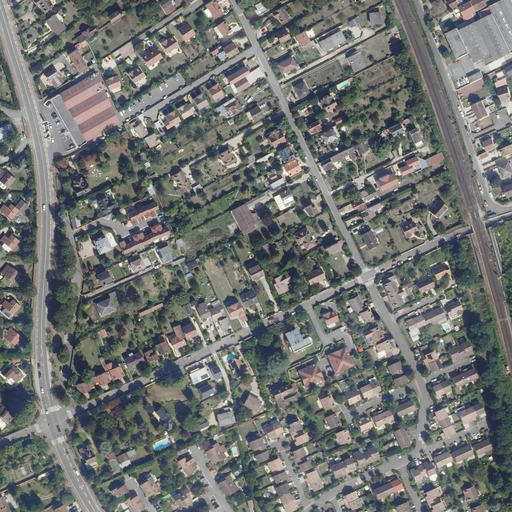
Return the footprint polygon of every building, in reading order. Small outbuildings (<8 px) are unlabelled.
[(46,9),(47,11),(54,6),(50,0),(34,0),(37,4),(40,3),(44,10),(46,9)] [(171,15),(176,12),(169,2),(170,1),(170,0),(155,0),(163,13),(164,12),(166,14),(168,14),(170,12),(171,15)] [(213,0),(211,0),(204,5),(213,19),(222,13),(220,10),(220,9),(218,5),(217,6),(215,3),(213,0)] [(247,20),(265,10),(261,2),(262,1),(261,0),(249,0),(252,6),(254,5),(256,9),(245,15),(247,20)] [(438,0),(432,3),(437,14),(448,8),(444,0),(438,0)] [(455,0),(451,2),(454,8),(462,4),(460,2),(458,3),(455,0)] [(466,19),(476,14),(475,12),(497,0),(472,0),(459,7),(464,16),(466,19)] [(477,13),(477,14),(490,7),(503,0),(499,0),(488,6),(488,7),(477,13)] [(511,0),(503,0),(490,7),(511,52),(511,4),(511,3),(511,0)] [(395,25),(386,1),(382,3),(392,27),(395,25)] [(281,7),(272,12),(274,18),(277,17),(281,24),(288,20),(281,7)] [(494,61),(511,52),(490,7),(477,14),(480,20),(475,22),(473,18),(455,27),(456,29),(445,35),(457,59),(468,53),(474,64),(491,55),(494,61)] [(109,20),(111,22),(112,21),(122,14),(121,11),(118,13),(117,11),(107,17),(109,20)] [(57,29),(60,32),(68,25),(65,21),(64,22),(55,13),(47,20),(56,29),(57,29)] [(370,23),(381,22),(380,13),(369,14),(370,23)] [(227,27),(223,21),(214,27),(220,37),(230,30),(228,27),(227,27)] [(183,40),(194,34),(187,23),(176,30),(183,40)] [(80,42),(85,39),(99,30),(104,26),(107,24),(106,24),(103,26),(98,30),(97,29),(95,30),(93,28),(88,31),(88,30),(82,34),(83,36),(77,40),(79,43),(80,42)] [(289,38),(284,29),(275,33),(280,42),(289,38)] [(300,46),(309,42),(303,31),(295,35),(300,46)] [(328,38),(332,46),(344,40),(339,32),(328,38)] [(166,54),(178,46),(172,36),(166,41),(165,40),(163,40),(160,41),(160,43),(160,44),(166,54)] [(322,51),(332,46),(328,38),(318,43),(322,51)] [(232,43),(230,40),(210,53),(211,56),(217,52),(218,53),(224,49),(229,57),(238,51),(233,42),(232,43)] [(310,41),(309,42),(300,46),(303,51),(312,46),(310,41)] [(147,67),(162,58),(155,48),(151,50),(152,52),(147,55),(146,54),(141,57),(147,67)] [(79,56),(75,49),(67,55),(71,62),(79,56)] [(354,71),(363,66),(356,53),(347,57),(354,71)] [(120,55),(114,59),(117,64),(123,60),(120,55)] [(79,56),(71,62),(77,70),(85,65),(79,56)] [(281,73),(293,68),(289,59),(277,65),(281,73)] [(85,65),(77,70),(79,73),(87,68),(85,65)] [(52,81),(55,86),(63,81),(61,78),(62,77),(61,75),(59,76),(54,68),(45,74),(50,82),(52,81)] [(139,68),(135,70),(131,73),(131,72),(127,74),(134,83),(144,76),(139,68)] [(499,81),(510,76),(506,69),(496,74),(499,81)] [(49,99),(76,147),(118,123),(112,110),(95,72),(49,99)] [(471,83),(483,77),(481,73),(469,79),(471,83)] [(104,80),(108,89),(120,84),(115,74),(112,76),(112,75),(107,77),(107,78),(104,80)] [(232,83),(237,91),(248,85),(243,76),(232,83)] [(347,79),(340,83),(343,88),(349,84),(348,82),(352,80),(351,77),(347,79)] [(293,87),(299,98),(308,93),(303,82),(293,87)] [(223,94),(217,84),(207,90),(213,100),(223,94)] [(511,94),(508,86),(498,91),(503,102),(507,101),(507,100),(511,97),(511,94)] [(312,92),(314,96),(324,91),(322,87),(312,92)] [(198,109),(208,104),(201,93),(192,99),(198,109)] [(324,109),(334,104),(329,95),(325,97),(325,96),(321,98),(321,99),(319,100),(323,109),(324,109)] [(487,99),(483,101),(488,114),(492,112),(487,99)] [(224,107),(226,111),(230,110),(232,113),(232,115),(240,110),(235,100),(224,107)] [(488,114),(483,101),(473,105),(476,111),(477,111),(478,113),(477,114),(479,120),(489,116),(488,114)] [(186,104),(176,109),(182,119),(192,114),(191,112),(194,110),(190,103),(186,105),(186,104)] [(327,114),(336,109),(334,104),(324,109),(327,114)] [(248,112),(253,120),(262,115),(257,107),(248,112)] [(180,120),(174,110),(165,116),(168,119),(172,125),(180,120)] [(132,129),(133,128),(139,125),(137,120),(129,124),(132,129)] [(317,120),(307,125),(309,130),(312,129),(313,132),(321,128),(317,120)] [(158,121),(154,123),(160,134),(164,132),(158,121)] [(10,123),(0,127),(0,139),(14,133),(10,123)] [(402,131),(398,123),(388,128),(392,136),(402,131)] [(139,125),(133,128),(138,138),(147,134),(142,124),(139,125)] [(324,144),(337,137),(332,127),(319,133),(324,144)] [(413,142),(420,139),(416,132),(417,132),(415,128),(409,131),(408,132),(413,142)] [(268,136),(274,147),(285,141),(279,130),(268,136)] [(143,139),(149,148),(159,142),(154,133),(143,139)] [(487,152),(496,148),(492,139),(483,142),(487,152)] [(364,140),(354,145),(361,157),(370,152),(364,140)] [(331,150),(334,155),(339,152),(345,150),(342,144),(331,150)] [(499,150),(502,157),(511,153),(511,148),(510,145),(499,150)] [(281,157),(283,162),(293,156),(288,146),(278,152),(279,154),(275,156),(277,159),(281,157)] [(342,158),(346,166),(348,165),(343,155),(349,152),(352,159),(356,158),(350,147),(345,150),(339,152),(342,158)] [(222,160),(225,166),(235,160),(229,148),(220,153),(224,159),(222,160)] [(481,160),(489,156),(487,151),(478,155),(481,160)] [(273,156),(270,152),(261,157),(264,161),(273,156)] [(329,157),(320,162),(324,170),(333,165),(331,161),(332,160),(333,161),(338,159),(338,161),(343,159),(339,152),(334,155),(333,155),(329,157)] [(441,152),(424,160),(428,166),(444,158),(441,152)] [(251,154),(246,157),(250,163),(255,160),(251,154)] [(428,166),(424,160),(416,156),(419,162),(422,169),(428,166)] [(284,167),(288,175),(300,169),(295,160),(284,167)] [(498,166),(502,177),(511,173),(511,172),(507,162),(498,166)] [(278,166),(268,171),(268,172),(269,174),(280,169),(278,166)] [(2,170),(0,171),(0,181),(7,188),(15,179),(7,173),(6,173),(2,169),(2,170)] [(174,179),(179,187),(183,185),(185,190),(189,188),(186,184),(187,183),(181,170),(170,176),(173,180),(174,179)] [(268,177),(270,182),(280,177),(278,172),(268,177)] [(397,181),(393,173),(388,176),(387,174),(378,179),(379,180),(376,182),(382,194),(400,185),(397,181)] [(272,188),(284,181),(282,177),(270,184),(272,188)] [(73,189),(76,195),(95,186),(95,185),(96,184),(95,182),(94,181),(90,183),(90,181),(89,182),(88,180),(82,183),(80,178),(72,182),(74,188),(73,189)] [(326,179),(324,180),(324,181),(326,184),(329,192),(332,191),(326,179)] [(194,193),(202,190),(199,184),(191,187),(194,193)] [(363,197),(370,194),(367,188),(359,192),(360,194),(362,198),(363,197)] [(288,189),(278,194),(284,206),(291,203),(289,199),(292,198),(288,189)] [(265,197),(263,192),(251,199),(252,202),(255,200),(256,202),(265,197)] [(86,199),(88,203),(104,195),(104,194),(100,196),(99,193),(86,199)] [(353,202),(362,198),(360,194),(351,198),(353,202)] [(104,195),(88,203),(90,206),(97,202),(102,213),(111,209),(110,208),(116,205),(113,199),(108,202),(104,195)] [(430,211),(437,217),(443,210),(444,211),(448,207),(439,199),(430,211)] [(15,207),(18,210),(21,213),(28,205),(22,200),(15,207)] [(358,210),(365,207),(361,200),(352,204),(354,209),(357,207),(358,210)] [(154,201),(131,209),(133,214),(127,216),(130,225),(156,216),(153,209),(157,208),(154,201)] [(309,216),(316,212),(311,203),(303,207),(305,211),(306,211),(309,216)] [(18,210),(15,207),(11,204),(8,208),(4,205),(0,209),(11,219),(18,210)] [(244,204),(231,210),(242,230),(255,223),(244,204)] [(365,209),(359,212),(364,221),(369,218),(367,215),(369,214),(368,212),(366,213),(365,209)] [(287,211),(275,217),(276,220),(289,214),(287,211)] [(77,213),(69,217),(72,230),(80,227),(77,213)] [(400,227),(406,238),(411,235),(410,232),(417,229),(413,221),(400,227)] [(80,227),(72,230),(74,235),(81,232),(80,227)] [(302,241),(306,249),(315,244),(306,228),(293,235),(298,243),(302,241)] [(371,230),(361,234),(368,249),(377,245),(371,230)] [(112,232),(106,234),(111,247),(117,245),(112,232)] [(2,247),(9,252),(11,250),(12,250),(19,241),(11,235),(8,238),(4,235),(0,241),(4,244),(2,247)] [(92,240),(98,253),(109,248),(103,235),(92,240)] [(180,237),(175,241),(179,247),(184,244),(180,237)] [(344,244),(341,239),(336,242),(328,246),(329,246),(323,249),(324,250),(326,250),(327,253),(339,248),(339,247),(344,244)] [(117,264),(123,276),(124,275),(123,273),(126,272),(128,277),(165,260),(179,254),(174,243),(144,257),(123,266),(121,262),(117,264)] [(171,263),(172,265),(185,260),(183,257),(171,263)] [(191,268),(198,264),(195,259),(188,262),(191,268)] [(430,269),(435,279),(443,276),(443,275),(445,274),(446,275),(450,273),(445,263),(430,269)] [(117,264),(110,267),(116,279),(123,276),(117,264)] [(259,277),(263,274),(258,264),(246,270),(251,280),(258,276),(259,277)] [(0,273),(12,283),(20,275),(12,268),(11,269),(7,265),(0,273)] [(310,284),(316,281),(319,279),(319,281),(325,278),(320,268),(305,275),(310,284)] [(106,270),(96,274),(101,284),(110,280),(106,270)] [(273,284),(278,294),(287,289),(285,284),(290,281),(290,280),(293,278),(289,270),(283,274),(285,278),(282,279),(280,275),(274,278),(276,283),(273,284)] [(382,285),(383,288),(384,288),(386,291),(385,292),(386,295),(387,295),(397,290),(395,287),(394,287),(391,281),(392,280),(394,279),(393,276),(384,280),(385,284),(382,285)] [(418,294),(433,287),(429,277),(414,284),(418,294)] [(245,307),(258,301),(252,289),(239,296),(245,307)] [(397,290),(387,295),(386,295),(388,299),(389,298),(393,308),(402,304),(399,296),(403,295),(400,289),(397,290)] [(108,293),(110,299),(119,296),(117,290),(108,293)] [(348,299),(353,311),(357,309),(362,307),(357,295),(348,299)] [(93,303),(100,317),(115,310),(108,296),(93,303)] [(1,306),(13,315),(20,306),(12,300),(9,304),(5,301),(1,306)] [(206,306),(209,315),(218,311),(217,310),(221,308),(218,301),(211,304),(210,303),(206,305),(206,306)] [(239,301),(227,307),(231,317),(239,314),(242,322),(247,320),(239,301)] [(457,301),(447,306),(447,307),(444,309),(448,318),(451,316),(452,318),(461,314),(460,310),(461,310),(457,301)] [(206,305),(205,302),(200,304),(202,308),(198,310),(203,321),(206,319),(206,318),(210,316),(209,315),(206,306),(206,305)] [(188,303),(183,305),(187,314),(192,312),(188,303)] [(362,307),(357,309),(363,322),(372,318),(369,313),(368,313),(366,309),(365,309),(364,306),(362,307)] [(432,313),(432,312),(425,315),(429,325),(444,318),(440,310),(432,313)] [(326,313),(322,315),(326,326),(338,320),(333,311),(329,313),(327,314),(326,313)] [(218,320),(222,328),(230,325),(226,317),(218,320)] [(405,323),(409,332),(421,327),(417,317),(405,323)] [(181,328),(184,335),(186,339),(196,334),(191,323),(181,328)] [(181,328),(179,324),(172,327),(176,336),(170,339),(174,348),(185,343),(182,336),(184,335),(181,328)] [(372,343),(381,338),(378,331),(379,330),(377,326),(362,333),(364,338),(369,336),(372,343)] [(103,337),(107,335),(104,329),(98,331),(99,332),(100,332),(103,337)] [(295,329),(285,334),(293,351),(310,343),(307,337),(305,338),(303,334),(299,336),(295,329)] [(4,337),(14,346),(21,338),(14,332),(11,335),(8,332),(4,337)] [(390,347),(386,340),(375,345),(378,353),(383,350),(386,357),(391,354),(390,351),(388,347),(390,347)] [(456,359),(463,356),(462,354),(468,351),(469,353),(473,352),(467,340),(460,343),(461,344),(458,345),(458,346),(458,348),(456,348),(455,346),(448,349),(452,359),(456,357),(456,359)] [(155,345),(160,354),(169,350),(165,341),(155,345)] [(327,355),(335,374),(353,366),(345,347),(327,355)] [(149,350),(144,352),(149,362),(158,358),(156,353),(151,355),(149,350)] [(125,358),(129,367),(144,361),(140,351),(125,358)] [(441,367),(437,359),(434,351),(424,355),(426,357),(423,359),(425,364),(427,369),(430,368),(432,371),(441,367)] [(112,379),(108,370),(106,364),(102,356),(99,358),(105,371),(93,376),(96,381),(97,380),(99,385),(112,379)] [(231,364),(233,368),(235,373),(237,377),(249,371),(246,364),(242,363),(240,359),(239,360),(236,359),(235,358),(233,359),(233,360),(232,363),(231,364)] [(110,362),(106,364),(108,370),(109,369),(113,378),(123,374),(118,365),(113,368),(110,362)] [(394,386),(404,382),(402,380),(404,379),(401,372),(399,372),(397,366),(398,366),(396,362),(385,367),(388,374),(389,373),(391,376),(391,377),(393,376),(394,379),(391,380),(394,386)] [(323,381),(315,363),(299,371),(307,389),(323,381)] [(17,369),(14,366),(10,369),(8,367),(1,374),(9,381),(9,383),(12,386),(14,386),(16,383),(24,375),(17,369)] [(221,377),(217,366),(209,369),(214,380),(221,377)] [(452,379),(453,382),(455,386),(463,383),(470,380),(478,376),(474,367),(471,369),(470,366),(465,368),(460,370),(461,373),(459,374),(457,375),(456,372),(450,375),(452,379)] [(204,368),(190,375),(194,383),(208,376),(204,368)] [(448,384),(447,381),(446,379),(444,380),(442,378),(438,380),(432,382),(433,385),(431,386),(435,395),(450,388),(448,384)] [(81,392),(94,387),(92,381),(87,383),(86,381),(80,383),(79,382),(76,384),(76,385),(78,385),(81,392)] [(374,382),(358,389),(361,398),(365,396),(366,399),(375,394),(374,392),(378,390),(374,382)] [(213,393),(209,385),(197,390),(201,398),(213,393)] [(281,397),(292,392),(289,385),(272,393),(274,400),(275,399),(279,408),(284,406),(283,401),(281,397)] [(343,394),(347,404),(358,399),(354,389),(343,394)] [(328,394),(319,398),(324,410),(334,406),(328,394)] [(284,406),(290,403),(296,400),(294,396),(283,401),(284,406)] [(7,405),(18,409),(22,401),(11,397),(7,405)] [(255,411),(260,403),(248,397),(244,405),(255,411)] [(404,399),(394,403),(395,406),(392,407),(396,416),(412,408),(408,400),(405,401),(404,399)] [(480,417),(485,414),(480,403),(472,406),(465,409),(458,413),(462,421),(464,420),(465,423),(470,421),(475,419),(474,416),(476,415),(479,414),(480,417)] [(0,409),(0,414),(9,422),(16,414),(9,407),(8,408),(4,405),(0,409)] [(160,419),(160,429),(167,430),(168,417),(158,407),(153,412),(160,419)] [(444,407),(435,411),(436,415),(434,416),(438,426),(441,425),(443,431),(441,432),(443,438),(454,433),(444,407)] [(370,417),(373,426),(391,418),(387,409),(384,411),(382,408),(372,413),(373,415),(370,417)] [(334,412),(325,417),(329,428),(339,424),(334,412)] [(216,416),(218,426),(233,423),(231,413),(216,416)] [(370,425),(365,416),(354,421),(358,430),(370,425)] [(287,428),(290,435),(292,434),(295,440),(293,441),(294,445),(306,439),(303,433),(302,433),(300,429),(298,430),(297,427),(299,426),(297,419),(287,423),(289,427),(287,428)] [(276,421),(262,427),(266,436),(268,435),(269,438),(279,433),(278,430),(280,429),(276,421)] [(400,426),(392,430),(400,447),(408,444),(406,440),(409,439),(405,429),(402,430),(400,426)] [(344,428),(334,433),(339,444),(349,440),(344,428)] [(259,441),(261,440),(257,433),(246,438),(251,449),(252,448),(253,451),(255,451),(256,453),(254,454),(257,461),(266,457),(265,454),(266,453),(264,446),(262,447),(259,441)] [(484,451),(491,449),(487,439),(485,440),(484,438),(479,440),(474,442),(475,445),(473,446),(477,455),(484,451)] [(451,452),(455,461),(472,454),(469,445),(465,446),(464,443),(453,448),(454,451),(451,452)] [(206,453),(213,464),(219,461),(220,462),(227,458),(224,454),(222,455),(219,449),(220,448),(218,444),(211,448),(212,449),(206,453)] [(86,463),(94,460),(91,451),(92,451),(89,445),(79,450),(83,459),(84,459),(86,463)] [(360,463),(361,465),(368,461),(367,460),(374,457),(375,458),(378,457),(373,445),(366,449),(364,451),(363,451),(364,453),(361,454),(360,451),(353,455),(357,464),(360,463)] [(290,454),(293,461),(295,460),(297,467),(296,467),(297,471),(309,466),(306,459),(305,459),(304,457),(303,456),(302,457),(300,454),(303,453),(300,446),(295,448),(290,450),(292,453),(290,454)] [(433,458),(436,467),(451,460),(447,451),(445,452),(444,449),(434,454),(435,456),(433,458)] [(118,457),(123,469),(131,466),(128,458),(131,457),(129,452),(118,457)] [(110,460),(111,463),(116,460),(113,453),(108,455),(110,460)] [(349,468),(350,469),(354,468),(349,456),(342,459),(342,460),(340,461),(339,462),(340,463),(336,465),(335,462),(328,465),(333,475),(335,474),(336,476),(345,472),(344,470),(349,468)] [(282,473),(284,473),(281,466),(279,467),(277,461),(278,460),(277,457),(265,461),(268,469),(269,468),(270,470),(271,471),(272,470),(273,473),(271,474),(274,481),(283,477),(282,473)] [(187,478),(191,476),(190,474),(193,472),(199,469),(193,460),(192,461),(190,458),(183,462),(182,461),(180,462),(185,470),(184,470),(186,473),(185,474),(187,478)] [(97,465),(94,460),(86,463),(88,468),(97,465)] [(113,473),(121,470),(116,460),(111,463),(110,460),(108,461),(113,473)] [(414,469),(413,468),(410,470),(415,481),(422,478),(422,477),(425,476),(424,474),(427,473),(430,479),(436,476),(435,472),(430,462),(427,464),(427,462),(420,465),(420,466),(414,469)] [(313,469),(304,473),(305,476),(303,477),(307,487),(310,486),(311,490),(320,486),(313,469)] [(218,484),(225,496),(232,492),(232,493),(239,489),(236,485),(235,486),(231,480),(232,479),(230,475),(223,479),(224,480),(218,484)] [(154,476),(151,479),(152,480),(149,482),(143,486),(150,497),(155,494),(159,491),(160,493),(163,491),(161,487),(160,488),(156,481),(157,480),(154,476)] [(370,489),(375,500),(400,489),(397,480),(393,482),(392,479),(382,484),(383,486),(377,489),(376,486),(370,489)] [(273,486),(283,511),(284,511),(293,508),(292,505),(294,504),(290,494),(287,495),(284,488),(287,487),(285,481),(273,486)] [(119,490),(118,489),(114,491),(116,495),(118,494),(120,497),(131,491),(127,485),(121,488),(119,490)] [(462,491),(467,502),(476,498),(471,487),(462,491)] [(431,509),(429,510),(430,511),(434,511),(442,508),(439,501),(438,502),(437,499),(436,498),(435,499),(434,496),(436,495),(433,488),(424,492),(425,495),(423,496),(427,503),(428,502),(431,509)] [(184,505),(185,507),(191,503),(190,502),(193,500),(190,496),(191,494),(188,489),(174,498),(177,503),(178,503),(181,507),(184,505)] [(1,492),(0,492),(0,511),(6,511),(9,511),(1,495),(4,494),(3,491),(1,492)] [(360,507),(353,493),(345,497),(346,499),(343,500),(348,510),(350,509),(351,511),(360,507)] [(139,511),(141,511),(147,507),(140,496),(134,499),(131,501),(130,500),(127,502),(129,506),(131,505),(133,508),(135,511),(133,511),(139,511)] [(410,511),(408,511),(406,505),(407,505),(406,502),(394,506),(396,511),(410,511)]
